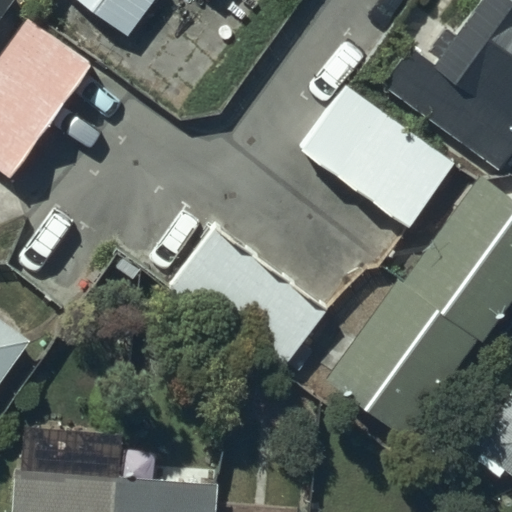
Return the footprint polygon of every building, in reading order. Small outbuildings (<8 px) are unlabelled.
[(47,0),(39,12),(98,54),(121,22),(128,27),(147,0),(47,0)] [(410,37),(381,77),(498,163),(511,144),(511,0),(470,0),(432,53),(410,37)] [(27,9),(0,45),(0,163),(8,169),(91,56),(27,9)] [(344,75),(298,139),(411,217),(455,155),(344,75)] [(511,187),(480,163),(322,368),(402,426),(477,329),(481,332),(511,290),(511,187)] [(330,297),(214,217),(168,284),(284,364),(330,297)] [(0,369),(29,329),(0,307),(0,369)] [(511,382),(473,437),(480,442),(472,453),(498,471),(504,463),(511,468),(511,382)] [(213,511),(216,470),(12,459),(8,511),(213,511)]
